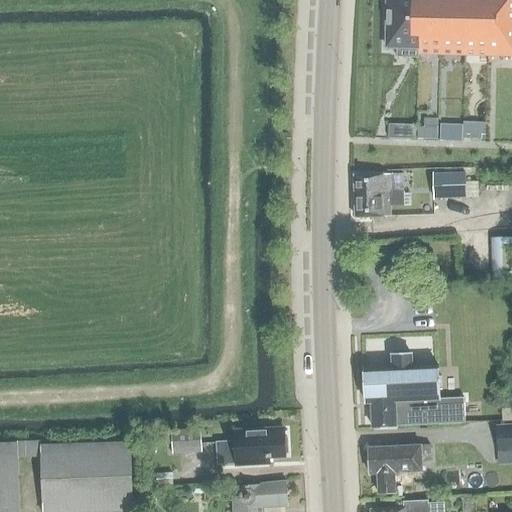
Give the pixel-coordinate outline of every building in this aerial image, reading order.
[(419,48),(419,45),(509,48),(509,56),(511,56),(511,0),(386,0),(386,47),(419,48)] [(437,126),(437,119),(423,119),(423,126),(423,138),(437,139),(437,126)] [(462,125),(450,125),(450,142),(462,142),(462,138),(462,125)] [(432,175),(433,199),(465,198),(465,173),(432,175)] [(353,176),(354,191),(355,218),(390,217),(390,207),(404,206),(403,190),(390,190),(389,174),(353,176)] [(511,237),(490,238),(491,278),(511,276),(511,237)] [(362,368),(364,404),(370,404),(371,428),(463,423),(462,400),(439,401),(438,388),(441,388),(441,376),(437,376),(436,364),(410,366),(410,355),(390,356),(391,367),(362,368)] [(511,465),(511,425),(496,427),(498,466),(511,465)] [(268,457),(285,457),(284,453),(288,453),(287,438),(284,438),(283,429),(260,430),(260,432),(234,433),(235,442),(216,443),(217,464),(236,463),(236,465),(269,463),(268,457)] [(200,430),(172,431),(173,451),(201,450),(200,430)] [(19,511),(18,442),(0,442),(0,511),(19,511)] [(129,442),(39,445),(41,511),(128,511),(131,511),(129,442)] [(421,461),(431,460),(430,445),(420,446),(421,461)] [(367,449),(368,475),(377,474),(378,494),(395,493),(394,474),(421,472),(420,446),(367,449)] [(172,487),(171,472),(141,475),(142,489),(172,487)] [(231,511),(262,511),(263,509),(287,508),(285,483),(230,489),(231,511)] [(426,511),(426,499),(403,501),(403,509),(370,511),(426,511)]
